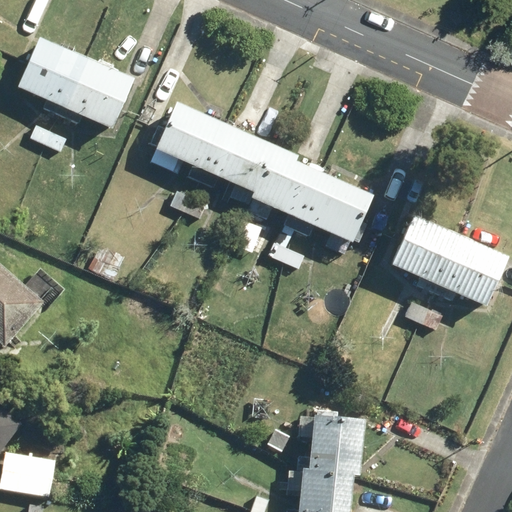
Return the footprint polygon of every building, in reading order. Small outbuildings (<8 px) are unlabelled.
[(44,106),(83,122),(85,117),(119,132),(143,76),(46,36),(23,89),(47,99),(44,106)] [(240,178),(233,196),(272,212),(276,202),(294,209),(288,223),(310,232),(316,219),(339,228),(333,242),(354,251),(360,237),(357,236),(377,188),(303,157),(306,150),(181,98),(154,163),(181,174),(188,156),(199,161),(193,174),(217,184),(222,170),(240,178)] [(70,139),(37,125),(32,138),(64,151),(70,139)] [(511,252),(429,213),(404,264),(491,306),(511,262),(511,252)] [(309,258),(273,243),(267,256),(304,272),(309,258)] [(44,265),(29,283),(0,258),(0,335),(11,345),(50,301),(48,299),(54,292),(61,297),(70,287),(44,265)] [(0,456),(26,420),(0,402),(0,456)] [(306,497),(306,510),(287,509),(287,511),(358,511),(361,471),(368,472),(372,415),(319,411),(318,416),(300,415),(298,441),(316,442),(315,455),(301,454),(300,470),(290,469),(288,495),(306,497)] [(57,456),(8,454),(6,488),(55,490),(57,456)]
